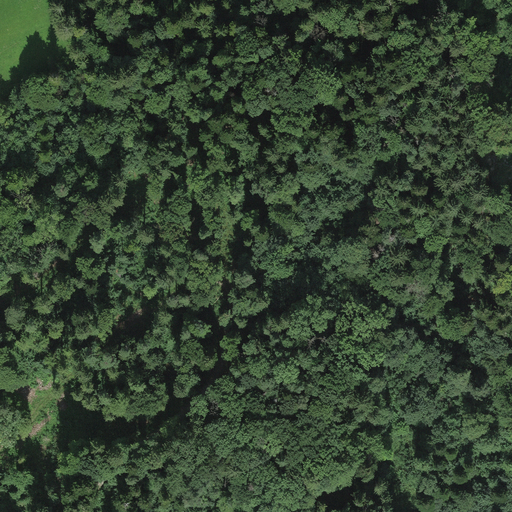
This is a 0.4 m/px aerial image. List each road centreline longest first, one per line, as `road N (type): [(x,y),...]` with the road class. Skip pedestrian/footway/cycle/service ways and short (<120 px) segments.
road 1 (track): [(88,511),(118,464),(194,405),(217,372),(232,310),(226,286),(203,280),(155,306),(53,394),(0,453)]
road 2 (track): [(225,356),(267,318),(323,301),(343,305),(367,348),(402,511)]
road 3 (track): [(226,286),(231,227),(248,206),(280,191),(354,183),(402,212)]
